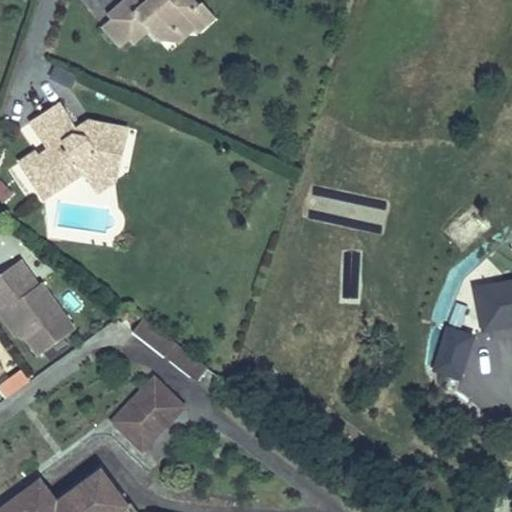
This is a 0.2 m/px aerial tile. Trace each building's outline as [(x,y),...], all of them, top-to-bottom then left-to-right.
[(127,6),(104,22),(125,51),(129,56),(145,44),(152,52),(169,40),(183,47),(191,50),(211,33),(196,14),(206,6),(201,0),(150,0),(151,0),(154,5),(136,18),(127,6)] [(150,0),(134,0),(127,6),(136,18),(154,5),(150,0)] [(125,51),(110,30),(96,41),(111,60),(125,51)] [(169,40),(152,52),(169,55),(183,47),(169,40)] [(15,154),(0,161),(0,165),(22,209),(60,191),(66,201),(105,183),(109,163),(88,157),(94,135),(76,128),(60,135),(49,110),(16,125),(32,156),(19,162),(15,154)] [(116,143),(94,135),(88,157),(109,163),(116,143)] [(105,183),(66,201),(71,212),(102,197),(105,183)] [(1,287),(19,312),(31,303),(13,278),(1,287)] [(511,278),(471,286),(478,333),(511,327),(511,278)] [(0,287),(0,328),(14,348),(32,373),(67,348),(34,301),(31,303),(19,312),(1,287),(0,287)] [(142,319),(132,333),(194,381),(205,367),(142,319)] [(83,322),(75,332),(92,349),(101,338),(83,322)] [(0,328),(0,341),(8,352),(14,348),(0,328)] [(467,361),(480,362),(482,332),(438,330),(436,376),(466,378),(467,361)] [(0,391),(4,398),(27,381),(20,371),(0,385),(0,391)] [(141,455),(187,408),(152,374),(106,421),(141,455)] [(108,511),(95,494),(70,511),(108,511)]
